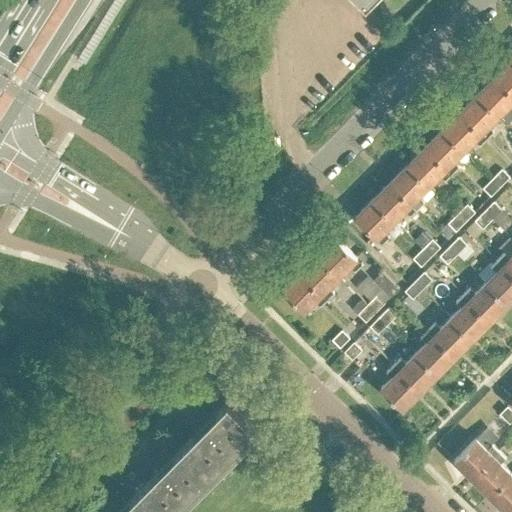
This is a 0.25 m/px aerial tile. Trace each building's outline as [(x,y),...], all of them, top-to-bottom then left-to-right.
[(511,56),(494,73),(511,91),(511,56)] [(511,91),(494,73),(477,91),(499,113),(509,102),(511,105),(511,91)] [(477,91),(459,108),(487,135),(493,128),(488,123),(499,113),(477,91)] [(459,108),(442,126),(464,148),(474,137),(480,143),(487,135),(459,108)] [(442,126),(425,143),(452,170),(459,164),(454,158),(464,148),(442,126)] [(425,143),(407,161),(429,183),(440,173),(445,178),(452,170),(425,143)] [(407,161),(390,178),(417,205),(424,199),(419,194),(429,183),(407,161)] [(502,167),(492,176),(500,184),(509,174),(502,167)] [(500,184),(492,176),(483,186),(490,193),(500,184)] [(390,178),(372,196),(395,218),(405,208),(410,213),(417,205),(390,178)] [(395,218),(372,196),(355,214),(382,241),(389,234),(384,229),(395,218)] [(494,199),(484,209),(492,216),(501,207),(494,199)] [(422,211),(426,207),(422,202),(418,207),(422,211)] [(467,202),(457,211),(465,219),(475,209),(467,202)] [(492,216),(484,209),(475,218),(482,226),(492,216)] [(465,219),(457,211),(448,221),(456,229),(465,219)] [(335,234),(317,252),(339,274),(350,263),(355,268),(362,261),(335,234)] [(459,234),(449,244),(457,251),(466,242),(459,234)] [(432,237),(423,246),(430,254),(440,245),(432,237)] [(457,251),(449,244),(440,253),(447,261),(457,251)] [(430,254),(423,246),(413,256),(421,264),(430,254)] [(504,250),(497,257),(511,271),(511,252),(510,255),(504,250)] [(317,252),(300,269),(327,296),(334,289),(329,284),(339,274),(317,252)] [(496,269),(485,279),(507,301),(511,296),(511,271),(497,257),(490,264),(496,269)] [(327,296),(300,269),(282,287),(304,309),(315,298),(320,303),(327,296)] [(374,278),(390,294),(399,286),(382,269),(374,278)] [(424,269),(414,279),(422,286),(431,277),(424,269)] [(422,286),(414,279),(405,288),(412,296),(422,286)] [(469,285),(463,292),(490,319),(507,301),(485,279),(475,290),(469,285)] [(377,292),(367,302),(375,310),(385,300),(377,292)] [(461,304),(450,314),(473,336),(490,319),(463,292),(456,299),(461,304)] [(375,310),(367,302),(358,311),(366,319),(375,310)] [(389,304),(379,314),(387,322),(397,312),(389,304)] [(387,322),(379,314),(370,324),(378,331),(387,322)] [(435,320),(428,327),(455,354),(473,336),(450,314),(440,325),(435,320)] [(426,339),(416,349),(438,371),(455,354),(428,327),(421,334),(426,339)] [(332,337),(340,345),(350,335),(342,328),(332,337)] [(352,357),(362,347),(354,340),(344,349),(352,357)] [(400,355),(393,362),(420,389),(438,371),(416,349),(405,360),(400,355)] [(420,389),(393,362),(386,369),(391,374),(380,385),(403,407),(420,389)] [(227,398),(183,442),(215,473),(258,429),(227,398)] [(511,408),(508,405),(500,412),(510,422),(511,419),(511,408)] [(453,459),(472,477),(499,448),(492,441),(487,446),(476,436),(453,459)] [(183,442),(140,486),(165,511),(176,511),(215,473),(183,442)] [(472,477),(489,494),(511,471),(501,461),(507,455),(499,448),(472,477)] [(489,494),(507,511),(511,505),(511,471),(489,494)] [(114,511),(165,511),(140,486),(114,511)]
